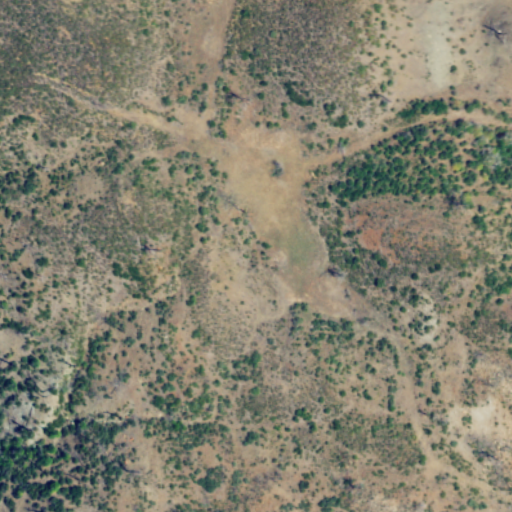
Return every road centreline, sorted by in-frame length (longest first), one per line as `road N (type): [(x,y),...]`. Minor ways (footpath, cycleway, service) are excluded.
road 1 (track): [(0,79),(51,83),(83,101),(280,165),(454,119),(511,122)]
road 2 (track): [(511,497),(477,486),(429,454),(399,335),(342,289),(272,185),(266,160)]
road 3 (track): [(198,140),(218,60),(215,0)]
